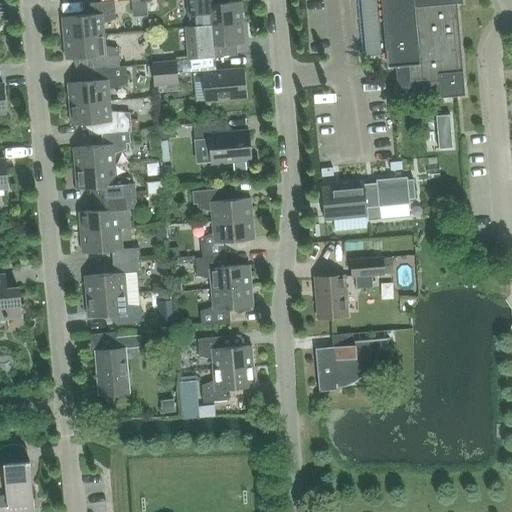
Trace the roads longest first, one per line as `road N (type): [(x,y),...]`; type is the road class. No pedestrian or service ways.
road 1 (residential): [(74,511),(30,0)]
road 2 (residential): [(294,511),(282,313),(292,197),(275,0)]
road 3 (residential): [(511,242),(492,62),(511,18)]
